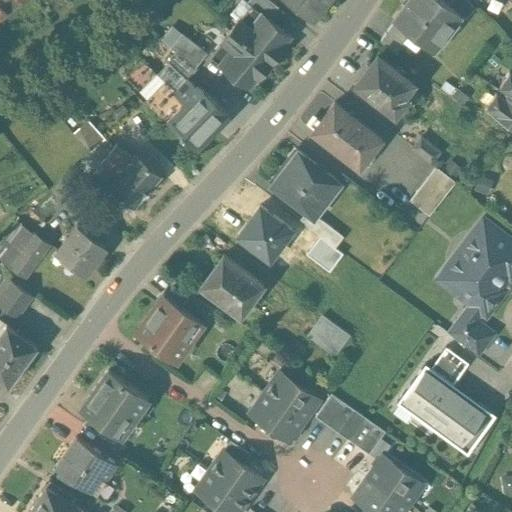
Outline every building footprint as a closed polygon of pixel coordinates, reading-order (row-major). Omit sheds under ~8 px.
[(20,0),(0,0),(0,4),(6,10),(20,0)] [(279,7),(270,0),(248,0),(247,2),(251,5),(252,4),(270,18),(279,7)] [(289,0),(312,18),(326,0),(289,0)] [(449,4),(444,0),(408,0),(395,18),(434,48),(460,14),(461,13),(449,4)] [(475,7),(469,0),(451,0),(449,4),(461,13),(460,14),(466,18),(475,7)] [(230,30),(271,62),(291,36),(270,18),(252,4),(251,5),(240,18),(239,18),(230,30)] [(410,37),(392,23),(379,40),(397,54),(410,37)] [(271,62),(230,30),(222,40),(222,41),(210,56),(249,88),(271,62)] [(198,68),(177,51),(167,63),(188,80),(189,79),(198,68)] [(414,82),(378,54),(367,68),(362,65),(352,79),(356,82),(355,83),(395,114),(407,99),(403,96),(414,82)] [(188,80),(167,63),(159,73),(166,80),(147,99),(168,119),(166,122),(179,134),(180,133),(183,136),(184,135),(196,146),(228,112),(198,83),(196,86),(189,79),(188,80)] [(511,72),(509,71),(500,86),(503,88),(501,91),(511,97),(511,72)] [(511,97),(501,91),(500,94),(496,91),(487,106),(490,109),(489,110),(511,125),(511,97)] [(382,137),(334,101),(312,130),(360,166),(382,137)] [(104,140),(87,120),(73,132),(91,154),(104,140)] [(440,151),(421,136),(412,147),(431,162),(440,151)] [(132,158),(117,144),(99,164),(115,178),(110,183),(135,205),(162,174),(137,152),(132,158)] [(340,182),(298,150),(272,183),(307,210),(300,220),(320,236),(335,247),(345,235),(316,213),(340,182)] [(436,166),(410,200),(429,215),(456,181),(436,166)] [(292,228),(260,205),(238,234),(270,258),(292,228)] [(50,244),(17,220),(0,242),(0,260),(25,279),(50,244)] [(106,246),(77,224),(57,251),(85,273),(106,246)] [(511,279),(511,240),(497,229),(489,239),(476,228),(446,268),(459,279),(452,289),(471,303),(465,311),(476,319),(482,311),(486,314),(511,279)] [(342,253),(335,247),(320,236),(307,253),(329,270),(342,253)] [(263,282),(224,252),(200,284),(240,313),(263,282)] [(11,280),(0,295),(0,303),(17,316),(32,295),(11,280)] [(213,307),(192,292),(182,306),(203,321),(213,307)] [(182,306),(164,293),(137,331),(176,359),(189,340),(191,341),(192,339),(190,338),(201,323),(203,324),(204,322),(203,321),(182,306)] [(476,319),(465,311),(449,332),(477,354),(493,332),(476,319)] [(325,314),(309,336),(335,355),(351,333),(325,314)] [(7,323),(0,318),(0,347),(23,365),(37,346),(7,323)] [(446,346),(431,367),(426,363),(402,395),(403,396),(424,369),(450,388),(453,383),(461,372),(446,362),(454,351),(446,346)] [(23,365),(0,347),(0,377),(9,384),(23,365)] [(468,362),(454,351),(446,362),(461,372),(468,362)] [(148,397),(109,369),(82,407),(111,428),(123,436),(124,434),(123,433),(134,418),(135,419),(137,417),(135,416),(148,397)] [(450,388),(424,369),(403,396),(418,407),(442,424),(437,431),(447,438),(452,432),(464,440),(484,413),(472,404),(475,399),(453,383),(450,388)] [(319,397),(279,370),(265,390),(304,418),(319,397)] [(304,418),(265,390),(250,411),(289,439),(304,418)] [(332,392),(316,415),(327,423),(343,400),(332,392)] [(484,413),(464,440),(452,432),(447,438),(467,453),(496,414),(475,399),(472,404),(484,413)] [(343,400),(327,423),(338,431),(355,408),(343,400)] [(442,424),(418,407),(413,413),(437,431),(442,424)] [(111,428),(90,413),(83,423),(104,438),(111,428)] [(374,422),(358,445),(369,453),(385,430),(374,422)] [(115,460),(77,435),(57,465),(89,486),(98,472),(105,476),(115,460)] [(263,476),(224,449),(210,468),(249,496),(263,476)] [(423,482),(383,454),(369,475),(408,503),(423,482)] [(237,511),(249,496),(210,468),(196,488),(230,511),(237,511)] [(401,511),(408,503),(369,475),(354,496),(377,511),(401,511)] [(80,504),(46,483),(27,511),(91,511),(80,505),(80,504)]
